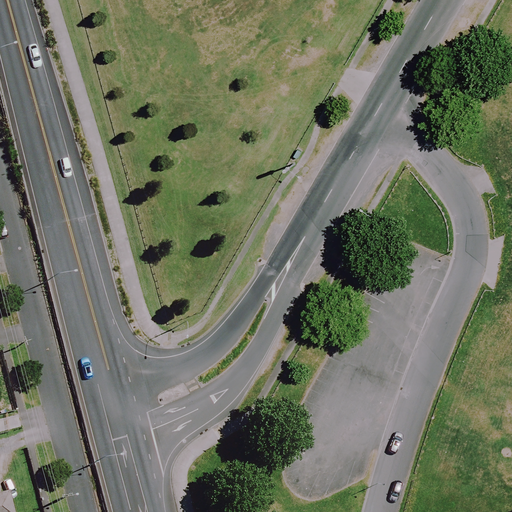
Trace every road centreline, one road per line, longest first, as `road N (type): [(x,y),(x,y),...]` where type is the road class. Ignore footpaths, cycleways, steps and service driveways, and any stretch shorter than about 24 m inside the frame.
road 1 (residential): [(120,413),(170,399),(230,362),(442,0)]
road 2 (primary): [(120,413),(8,0)]
road 3 (residential): [(85,511),(0,185)]
